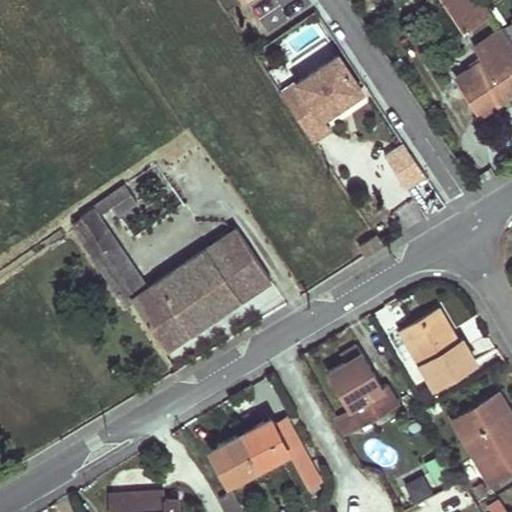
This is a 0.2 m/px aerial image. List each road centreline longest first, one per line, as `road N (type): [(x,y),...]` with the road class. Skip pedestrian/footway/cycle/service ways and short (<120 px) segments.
road 1 (residential): [(0,506),(458,228)]
road 2 (residential): [(478,217),(330,0)]
road 3 (unknown): [(287,332),(380,511)]
road 4 (unknown): [(210,161),(317,314)]
